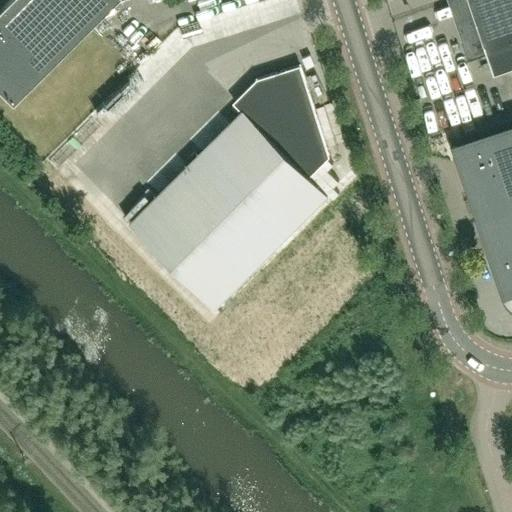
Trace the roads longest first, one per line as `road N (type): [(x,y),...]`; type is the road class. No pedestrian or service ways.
road 1 (tertiary): [(501,372),(470,358),(443,323),(343,0)]
road 2 (unclassified): [(509,511),(485,426),(501,372)]
